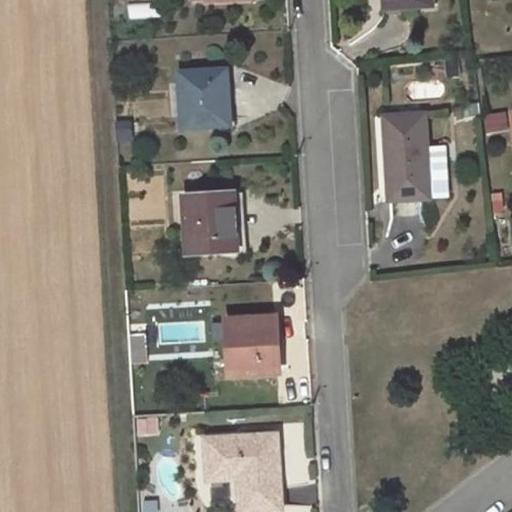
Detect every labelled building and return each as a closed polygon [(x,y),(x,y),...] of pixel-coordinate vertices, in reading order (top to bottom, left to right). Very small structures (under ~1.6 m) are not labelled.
[(378,0),(380,10),(428,7),(427,0),(378,0)] [(127,5),(127,20),(159,18),(158,3),(127,5)] [(176,126),(219,123),(217,96),(223,96),(222,72),(173,75),(176,126)] [(389,198),(423,195),(417,115),(383,117),(389,198)] [(508,169),(511,168),(511,118),(500,121),(508,169)] [(126,120),(111,120),(112,141),(127,140),(126,120)] [(175,254),(229,250),(225,194),(172,197),(175,254)] [(227,374),(272,370),(267,319),(222,323),(227,374)] [(157,418),(137,418),(137,434),(157,434),(157,418)] [(238,511),(276,508),(270,436),(203,441),(206,481),(236,479),(238,511)]
